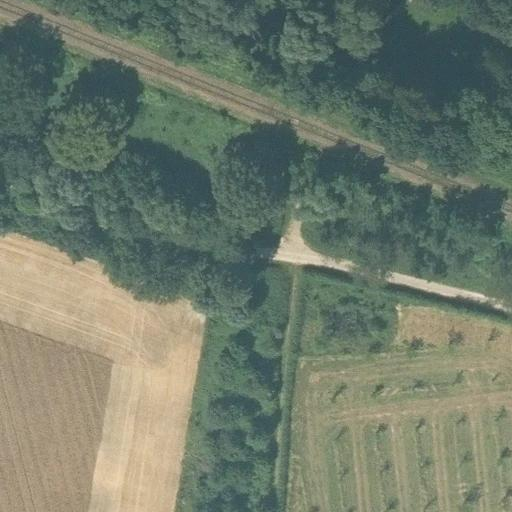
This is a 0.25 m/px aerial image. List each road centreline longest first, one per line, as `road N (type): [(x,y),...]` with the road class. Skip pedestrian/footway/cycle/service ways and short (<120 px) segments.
road 1 (track): [(289,253),(208,248),(0,186)]
road 2 (track): [(511,308),(289,253)]
road 3 (track): [(409,0),(358,51),(304,185)]
